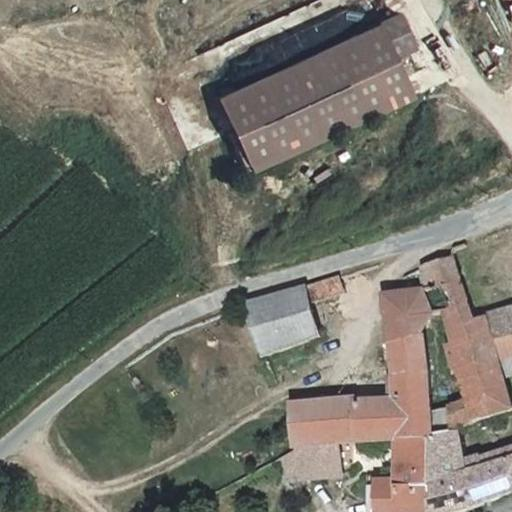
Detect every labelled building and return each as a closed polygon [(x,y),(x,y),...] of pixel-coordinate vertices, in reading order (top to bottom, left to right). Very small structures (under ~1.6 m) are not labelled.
[(347,0),(315,0),(206,44),(260,178),(423,107),(409,63),(427,55),(407,16),(264,77),(254,56),(352,11),(347,0)] [(501,312),(474,246),(463,257),(466,266),(483,301),(489,315),(501,312)] [(438,329),(435,317),(456,310),(483,301),(466,266),(434,272),(437,287),(416,295),(398,301),(399,323),(401,339),(438,329)] [(413,284),(416,295),(437,287),(434,272),(413,284)] [(273,345),(276,355),(327,339),(323,306),(354,295),(351,276),(261,303),(273,345)] [(456,310),(467,339),(507,326),(501,312),(489,315),(483,301),(456,310)] [(511,339),(511,307),(501,312),(507,326),(511,339)] [(467,339),(487,391),(496,419),(511,411),(511,339),(507,326),(467,339)] [(407,402),(366,406),(293,412),(297,454),(337,451),(395,445),(412,443),(437,437),(451,434),(458,432),(438,329),(401,339),(407,402)] [(491,421),(496,419),(487,391),(469,397),(474,414),(478,427),(491,421)] [(478,427),(474,414),(463,417),(464,431),(467,431),(478,427)] [(491,421),(478,427),(467,431),(466,445),(495,437),(491,421)] [(451,434),(453,485),(490,472),(493,451),(495,437),(466,445),(467,431),(464,431),(458,432),(451,434)] [(511,463),(490,472),(453,485),(451,434),(437,437),(439,472),(441,511),(459,511),(481,505),(511,493),(511,463)] [(441,511),(439,472),(437,437),(412,443),(395,445),(394,479),(374,479),(373,511),(441,511)] [(511,442),(493,451),(490,472),(511,463),(511,442)] [(340,479),(337,451),(297,454),(300,482),(340,479)]
